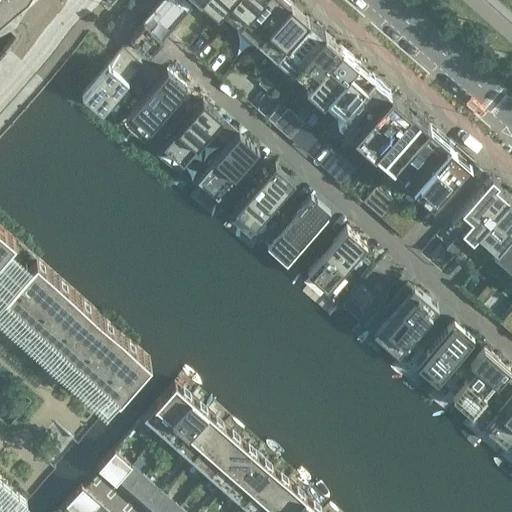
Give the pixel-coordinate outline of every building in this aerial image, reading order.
[(206,0),(218,10),(221,7),(226,0),(206,0)] [(239,22),(258,0),(226,0),(221,7),(239,22)] [(257,38),(290,1),(289,0),(258,0),(239,22),(257,38)] [(275,54),(308,17),(290,1),(257,38),(275,54)] [(292,67),(324,31),(308,17),(275,54),(292,69),(293,67),(292,67)] [(150,51),(162,38),(143,21),(131,34),(150,51)] [(308,81),(341,45),(324,31),(292,67),(293,67),(308,81)] [(216,48),(223,41),(215,34),(209,42),(216,48)] [(123,44),(81,91),(101,108),(143,61),(123,44)] [(357,59),(341,45),(308,81),(305,85),(322,100),(357,59)] [(371,71),(357,59),(322,100),(335,112),(371,71)] [(188,83),(169,66),(131,108),(151,125),(188,83)] [(351,126),(387,86),(371,71),(335,112),(351,126)] [(256,79),(268,90),(274,83),(262,73),(256,79)] [(372,143),(407,102),(387,85),(387,86),(351,126),(350,127),(370,144),(372,143)] [(164,143),(184,160),(224,115),(204,97),(164,143)] [(273,122),(286,107),(280,102),(267,116),(273,122)] [(372,143),(392,160),(427,120),(423,116),(425,114),(413,104),(411,106),(407,102),(372,143)] [(293,111),(301,118),(306,112),(298,105),(293,111)] [(309,124),(315,117),(308,110),(306,112),(301,118),(309,124)] [(392,160),(390,162),(410,179),(447,137),(427,120),(392,160)] [(258,147),(238,130),(197,177),(217,194),(258,147)] [(319,131),(308,143),(310,144),(311,145),(313,146),(315,146),(317,146),(325,136),(319,131)] [(431,198),(468,156),(447,137),(410,179),(431,198)] [(229,213),(249,230),(294,179),(274,161),(229,213)] [(450,215),(471,233),(476,227),(508,191),(495,180),(498,176),(490,169),(450,215)] [(496,245),(511,226),(511,195),(508,192),(476,227),(496,245)] [(310,193),(266,243),(286,260),(330,210),(310,193)] [(406,230),(417,214),(395,200),(385,216),(406,230)] [(346,224),(307,269),(327,287),(358,251),(361,254),(369,245),(346,224)] [(0,511),(15,511),(16,511),(118,395),(150,358),(127,338),(104,318),(82,298),(59,278),(36,258),(15,240),(0,226),(0,511)] [(492,249),(511,267),(511,266),(511,226),(496,245),(492,249)] [(446,247),(453,254),(463,243),(455,237),(446,247)] [(373,328),(398,349),(438,304),(413,282),(373,328)] [(436,379),(473,336),(453,319),(416,362),(436,379)] [(471,411),(509,367),(483,344),(469,360),(477,366),(452,394),(465,405),(464,405),(471,411)] [(160,430),(191,394),(188,391),(190,389),(183,383),(181,385),(174,379),(143,415),(143,416),(144,415),(160,430)] [(485,428),(505,445),(511,436),(511,388),(495,408),(499,412),(485,428)] [(176,444),(207,408),(204,406),(206,404),(199,397),(197,399),(191,394),(160,430),(176,444)] [(192,458),(224,423),(220,420),(222,418),(215,412),(213,414),(207,408),(176,444),(192,458)] [(209,472),(240,437),(237,434),(238,432),(231,426),(230,428),(224,423),(192,458),(209,472)] [(225,487),(256,451),(253,448),(255,446),(248,440),(246,442),(240,437),(209,472),(225,487)] [(115,480),(131,463),(115,448),(114,447),(98,466),(115,482),(115,481),(115,480)] [(262,456),(256,451),(225,487),(218,494),(235,508),(241,501),(272,465),(269,463),(271,460),(264,454),(262,456)] [(131,495),(147,477),(132,463),(131,462),(131,463),(115,480),(115,481),(131,495)] [(253,511),(260,511),(289,480),(285,477),(287,475),(280,469),(278,471),(272,465),(241,501),(253,511)] [(147,509),(163,491),(147,477),(131,495),(147,509)] [(288,511),(305,494),(302,491),(303,489),(296,483),(295,485),(289,480),(260,511),(288,511)] [(74,511),(87,511),(98,500),(98,501),(99,500),(81,485),(65,504),(65,505),(65,504),(74,511)] [(150,511),(173,511),(180,505),(163,491),(147,509),(150,511)] [(317,511),(321,508),(318,505),(320,503),(313,497),(311,499),(305,494),(288,511),(317,511)] [(110,511),(98,501),(98,500),(87,511),(110,511)]
